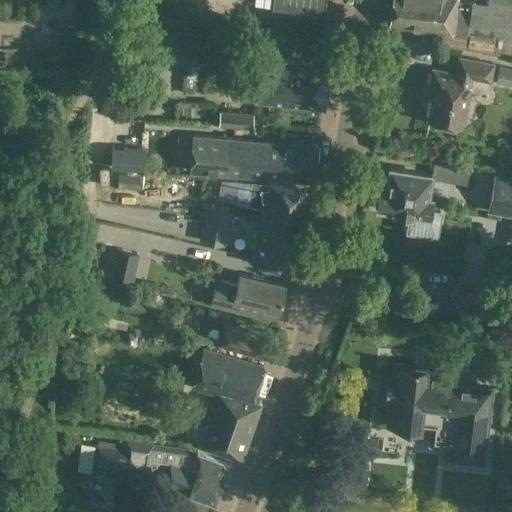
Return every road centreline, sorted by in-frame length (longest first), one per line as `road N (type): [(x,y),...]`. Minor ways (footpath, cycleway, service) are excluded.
road 1 (secondary): [(324,280),(365,0)]
road 2 (secondary): [(248,511),(324,280)]
road 3 (residential): [(511,300),(324,280)]
